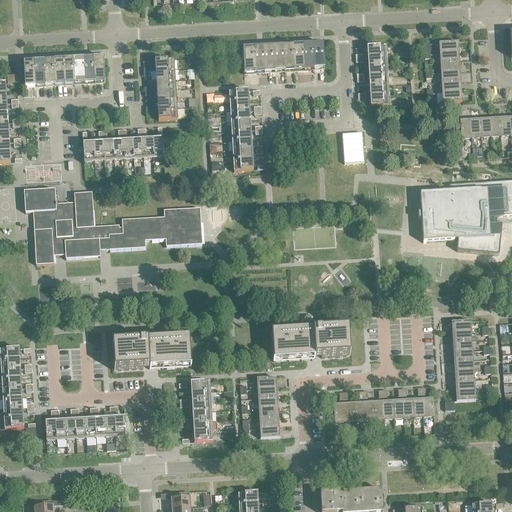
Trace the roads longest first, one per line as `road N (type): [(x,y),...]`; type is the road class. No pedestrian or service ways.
road 1 (unclassified): [(116,35),(339,21)]
road 2 (unclassified): [(307,458),(511,444)]
road 3 (residential): [(307,458),(302,379),(419,374)]
road 4 (residential): [(344,89),(263,95),(265,127),(346,122)]
road 5 (unclassified): [(145,469),(307,458)]
road 6 (unclassified): [(339,21),(490,11)]
road 7 (unclassified): [(0,478),(145,469)]
road 8 (residential): [(52,106),(118,102),(114,36)]
road 9 (residential): [(145,469),(145,394),(90,400)]
